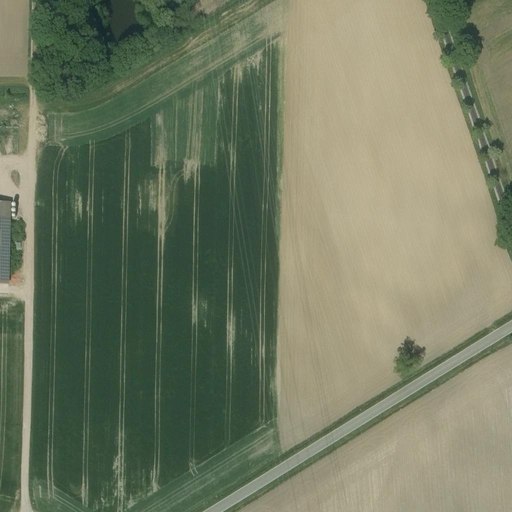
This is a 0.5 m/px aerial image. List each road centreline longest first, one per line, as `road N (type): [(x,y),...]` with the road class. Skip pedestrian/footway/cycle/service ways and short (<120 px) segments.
road 1 (track): [(26,511),(38,0)]
road 2 (tertiary): [(213,511),(511,327)]
